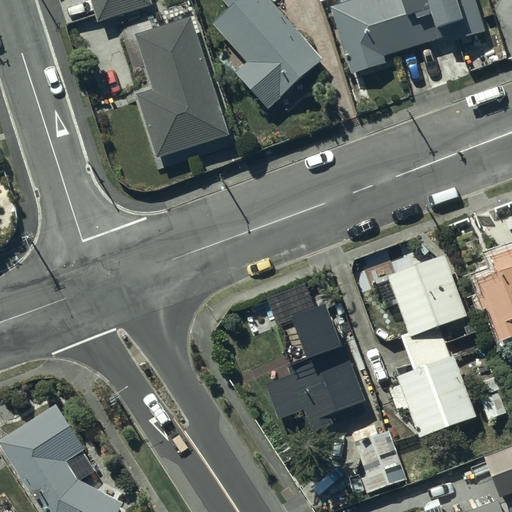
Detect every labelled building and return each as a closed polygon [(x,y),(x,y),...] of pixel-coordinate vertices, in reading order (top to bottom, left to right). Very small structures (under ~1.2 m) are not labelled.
[(150,0),(88,0),(96,22),(151,4),(150,0)] [(322,60),(266,0),(222,0),(230,8),(212,25),(246,62),(234,73),(267,110),(322,60)] [(349,0),(329,7),(351,75),(384,64),(382,58),(447,37),(449,43),(484,32),(473,0),(349,0)] [(153,31),(148,15),(118,24),(125,44),(136,41),(152,91),(134,97),(154,158),(226,134),(188,19),(153,31)] [(473,264),(478,278),(473,280),(478,295),(484,293),(495,325),(511,319),(511,236),(511,233),(490,241),(495,256),(473,264)] [(409,357),(391,364),(414,424),(473,402),(439,315),(466,305),(442,242),(383,264),(405,320),(396,323),(409,357)] [(303,412),(306,419),(363,398),(325,295),(310,301),(304,284),(271,296),(299,371),(264,384),(277,421),(303,412)] [(54,406),(0,438),(0,448),(39,511),(115,511),(120,503),(75,481),(63,462),(82,450),(54,406)] [(353,444),(366,477),(360,479),(366,495),(376,492),(408,480),(389,431),(353,444)] [(511,447),(486,456),(500,496),(511,491),(511,447)]
